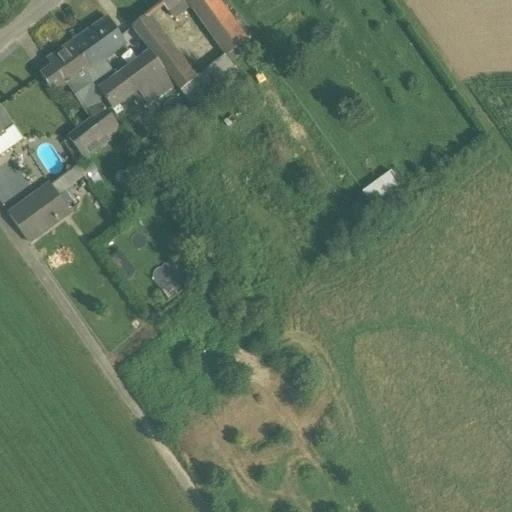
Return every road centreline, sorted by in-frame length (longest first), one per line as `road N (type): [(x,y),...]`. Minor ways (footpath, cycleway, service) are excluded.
road 1 (track): [(0,203),(206,511)]
road 2 (track): [(399,0),(511,163)]
